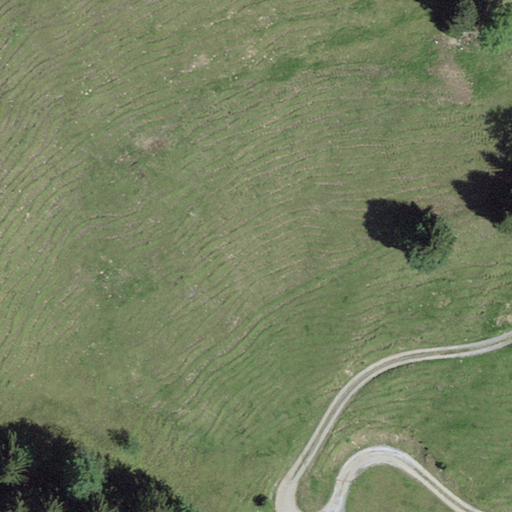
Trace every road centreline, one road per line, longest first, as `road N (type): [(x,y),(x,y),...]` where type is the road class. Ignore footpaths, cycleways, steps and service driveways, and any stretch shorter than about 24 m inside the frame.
road 1 (track): [(511,340),(485,352),(373,364),(349,384),(293,474),(282,511)]
road 2 (track): [(336,511),(351,459),(374,450),(458,511)]
